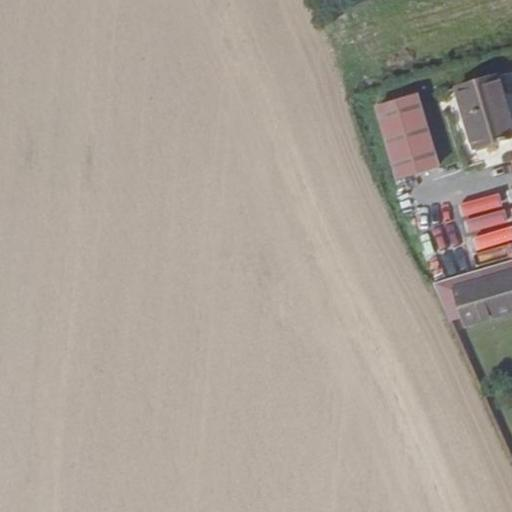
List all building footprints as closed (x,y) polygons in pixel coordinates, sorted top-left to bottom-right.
[(500,77),(494,57),(452,70),(458,90),(500,77)] [(511,138),(511,119),(500,77),(458,90),(475,151),(500,143),(501,147),(511,144),(511,143),(511,139),(511,138)] [(392,88),(380,92),(385,109),(425,97),(419,79),(392,88)] [(425,97),(385,109),(407,182),(447,170),(425,97)] [(462,183),(464,197),(500,190),(497,177),(462,183)] [(511,273),(455,291),(463,318),(511,302),(511,273)] [(455,291),(439,295),(450,321),(463,318),(455,291)] [(511,302),(463,318),(466,328),(511,313),(511,302)]
